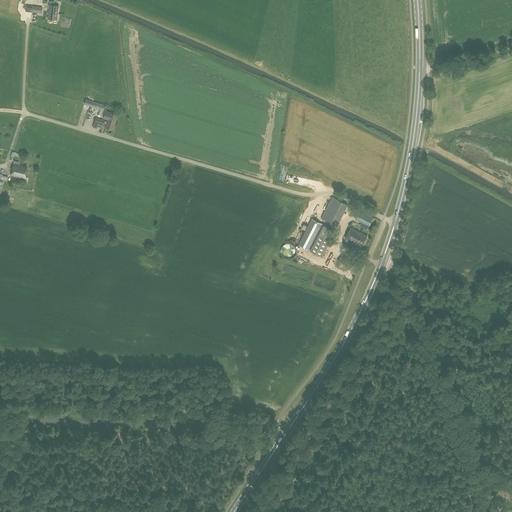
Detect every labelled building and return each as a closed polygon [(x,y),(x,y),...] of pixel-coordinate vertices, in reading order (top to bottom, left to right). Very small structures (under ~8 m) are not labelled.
[(57,19),(59,5),(54,5),(54,1),(51,1),(49,18),(57,19)] [(85,99),(84,104),(92,106),(104,110),(105,105),(85,99)] [(86,105),(81,125),(86,126),(91,106),(86,105)] [(96,118),(94,122),(103,125),(103,126),(113,129),(118,115),(105,111),(103,118),(107,119),(107,121),(96,118)] [(24,178),(27,167),(13,164),(11,175),(24,178)] [(347,205),(332,197),(321,218),(336,226),(347,205)] [(369,226),(373,217),(359,210),(355,219),(369,226)] [(322,224),(312,219),(298,245),(309,250),(322,224)] [(331,229),(323,225),(309,250),(321,256),(333,234),(329,232),(331,229)] [(363,247),(368,236),(351,228),(346,238),(363,247)] [(281,251),(281,252),(281,253),(281,254),(282,255),(283,256),(283,257),(284,258),(285,258),(286,259),(287,259),(288,259),(289,259),(290,259),(291,259),(292,258),(293,258),(294,257),(294,256),(295,256),(295,255),(296,254),(296,253),(296,252),(296,251),(296,250),(296,249),(296,248),(295,247),(295,246),(294,246),(294,245),(293,245),(292,244),(291,244),(290,243),(289,243),(288,243),(287,243),(286,244),(285,244),(284,244),(284,245),(283,245),(283,246),(282,247),(281,248),(281,249),(281,250),(281,251)]
